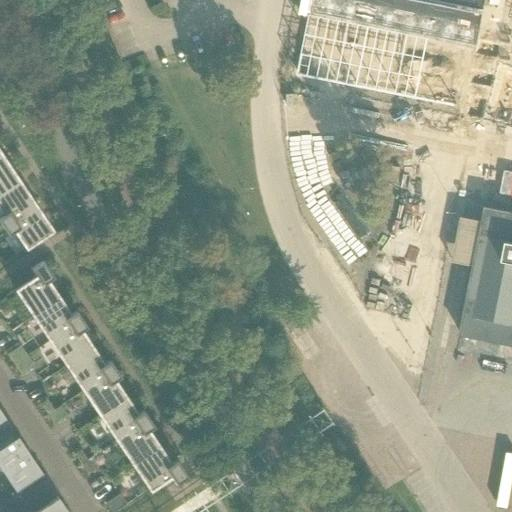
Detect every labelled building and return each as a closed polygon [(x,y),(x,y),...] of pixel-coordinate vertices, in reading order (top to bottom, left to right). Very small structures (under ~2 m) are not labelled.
[(511,0),(312,0),(309,15),(298,73),(511,114),(511,0)] [(0,193),(18,181),(2,156),(0,157),(0,193)] [(0,193),(0,223),(3,228),(35,206),(18,181),(0,193)] [(35,206),(3,228),(8,236),(14,232),(25,250),(52,232),(35,206)] [(460,335),(511,345),(511,213),(485,208),(460,335)] [(58,298),(48,282),(53,278),(42,261),(30,269),(35,277),(15,291),(31,316),(42,308),(56,299),(58,298)] [(81,319),(76,311),(70,315),(58,298),(56,299),(42,308),(31,316),(48,341),(79,320),(81,319)] [(79,320),(48,341),(65,366),(90,349),(92,348),(84,335),(89,332),(81,319),(79,320)] [(26,355),(20,346),(7,355),(13,364),(21,359),(26,355)] [(90,349),(65,366),(82,391),(113,370),(115,369),(109,361),(103,365),(92,348),(90,349)] [(13,364),(20,375),(34,366),(26,355),(21,359),(13,364)] [(113,370),(82,391),(99,416),(124,399),(126,398),(114,381),(120,378),(115,369),(113,370)] [(124,399),(99,416),(116,441),(147,421),(148,419),(142,411),(137,415),(126,398),(124,399)] [(46,414),(47,415),(54,410),(47,400),(40,405),(46,414)] [(47,415),(54,425),(67,416),(60,406),(54,410),(47,415)] [(0,429),(8,424),(0,412),(0,429)] [(147,421),(116,441),(133,466),(158,449),(159,448),(148,431),(154,427),(148,419),(147,421)] [(8,424),(0,429),(0,466),(25,450),(8,424)] [(473,424),(461,479),(476,482),(488,428),(473,424)] [(504,475),(508,449),(495,447),(492,473),(504,475)] [(158,449),(133,466),(150,492),(170,478),(176,485),(187,477),(176,461),(170,464),(159,448),(158,449)] [(25,450),(0,466),(0,469),(16,493),(42,475),(25,450)] [(80,464),(80,465),(87,460),(80,450),(74,455),(80,464)] [(80,465),(87,475),(94,470),(87,460),(80,465)] [(119,494),(106,503),(112,511),(114,511),(126,504),(119,494)] [(67,511),(57,498),(35,511),(67,511)]
